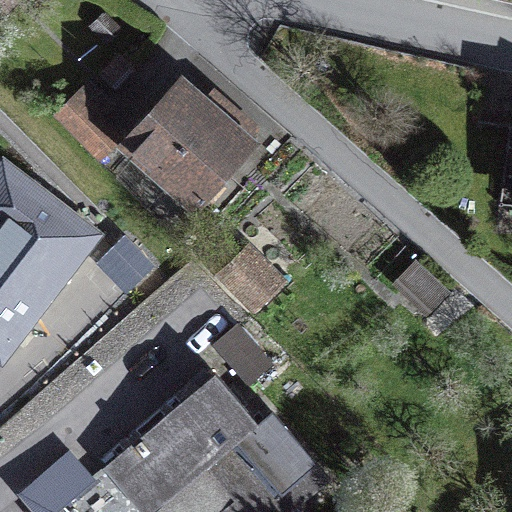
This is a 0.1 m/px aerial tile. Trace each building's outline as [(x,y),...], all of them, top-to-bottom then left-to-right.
[(0,0),(0,8),(8,0),(0,0)] [(136,141),(133,144),(194,199),(257,126),(215,88),(203,102),(185,86),(147,128),(139,121),(128,133),(136,141)] [(99,156),(118,138),(76,94),(57,112),(99,156)] [(511,124),(509,124),(499,204),(511,205),(511,124)] [(0,211),(0,353),(0,354),(94,233),(24,180),(0,211)] [(279,281),(250,250),(225,274),(254,305),(279,281)] [(416,259),(399,276),(428,304),(445,287),(416,259)] [(108,463),(149,511),(204,465),(233,499),(222,508),(224,511),(284,511),(325,478),(273,417),(258,429),(221,385),(205,399),(196,387),(108,463)] [(69,449),(19,491),(37,511),(54,511),(93,478),(69,449)]
